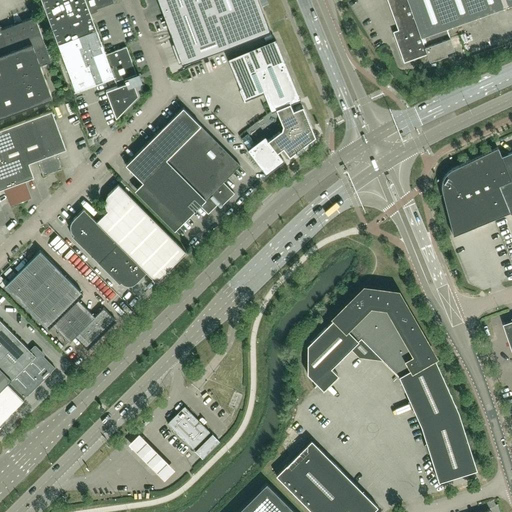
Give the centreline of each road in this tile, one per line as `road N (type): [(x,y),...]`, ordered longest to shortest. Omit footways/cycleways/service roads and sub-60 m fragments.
road 1 (primary): [(360,143),(299,191),(0,483)]
road 2 (primary): [(15,511),(298,233),(372,171)]
road 3 (unclassified): [(0,255),(159,98),(162,81),(131,0)]
road 4 (tertiary): [(454,310),(391,158)]
road 5 (tertiary): [(372,171),(441,315)]
road 6 (tertiary): [(303,0),(360,143)]
road 7 (tertiary): [(380,132),(319,0)]
road 8 (primary): [(511,70),(380,132)]
road 9 (primary): [(391,158),(511,97)]
